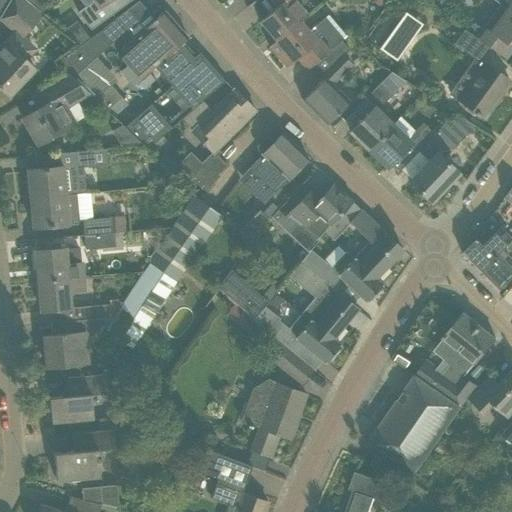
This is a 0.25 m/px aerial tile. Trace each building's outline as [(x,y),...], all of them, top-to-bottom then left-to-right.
[(26,0),(8,0),(0,15),(0,17),(14,32),(0,46),(0,88),(8,95),(34,68),(24,58),(33,48),(20,36),(42,13),(26,0)] [(0,0),(0,15),(8,0),(0,0)] [(93,0),(78,12),(91,30),(130,0),(93,0)] [(268,0),(274,7),(259,21),(275,40),(276,40),(301,20),(308,13),(303,6),(308,2),(307,0),(268,0)] [(511,11),(508,9),(501,4),(484,26),(488,29),(480,40),(490,47),(505,58),(511,47),(511,11)] [(414,18),(400,10),(375,45),(389,55),(414,18)] [(81,45),(57,62),(107,109),(120,96),(109,84),(115,78),(96,57),(109,44),(116,52),(127,64),(120,69),(134,86),(140,89),(145,87),(154,79),(149,73),(154,67),(181,44),(187,38),(163,11),(133,37),(116,17),(99,32),(90,39),(81,45)] [(275,40),(268,46),(285,66),(296,57),(306,69),(311,65),(341,40),(343,38),(346,36),(328,15),(325,17),(310,30),(301,20),(276,40),(275,40)] [(90,39),(77,21),(64,30),(81,45),(90,39)] [(490,47),(480,40),(464,29),(454,43),(475,59),(468,68),(476,74),(458,99),(475,110),(473,112),(477,115),(479,113),(484,117),(509,81),(480,60),(490,47)] [(324,77),(302,98),(301,99),(326,124),(340,110),(351,100),(335,84),(354,65),(344,55),(349,51),(341,40),(311,65),(324,77)] [(150,103),(125,124),(150,148),(224,80),(217,73),(209,63),(201,54),(195,57),(193,58),(181,44),(154,67),(170,85),(186,104),(166,122),(150,103)] [(37,144),(55,134),(73,122),(64,107),(87,93),(67,73),(38,90),(45,103),(21,117),(37,144)] [(368,149),(392,124),(377,110),(392,94),(380,82),(378,84),(364,99),(373,107),(349,131),(368,149)] [(216,148),(255,110),(233,89),(191,131),(212,152),(201,163),(191,152),(178,165),(202,189),(226,165),(217,156),(221,153),(216,148)] [(454,113),(434,134),(418,150),(428,161),(410,180),(430,200),(457,172),(442,158),(474,126),(454,113)] [(392,125),(392,124),(368,149),(387,167),(410,143),(418,150),(434,134),(422,123),(414,131),(400,117),(392,125)] [(281,133),(272,142),(269,139),(265,137),(256,146),(257,150),(261,154),(248,168),(274,192),(287,178),(288,178),(307,158),(281,133)] [(131,135),(120,147),(141,145),(131,135)] [(64,193),(75,192),(86,191),(85,179),(77,180),(76,167),(84,166),(106,164),(104,148),(75,151),(55,153),(56,166),(47,166),(27,168),(29,197),(64,193)] [(162,171),(152,172),(153,184),(163,183),(162,171)] [(350,201),(351,200),(333,182),(310,207),(301,198),(287,213),(284,216),(277,209),(270,217),(287,232),(299,220),(316,236),(316,237),(323,230),(350,201)] [(32,226),(77,222),(75,192),(29,197),(32,226)] [(174,282),(220,215),(195,197),(108,332),(130,349),(174,282)] [(359,210),(350,201),(331,221),(323,230),(332,238),(348,221),(369,240),(352,258),(354,260),(362,268),(374,278),(376,276),(378,277),(387,267),(386,265),(402,249),(382,230),(360,209),(359,210)] [(257,210),(246,222),(256,231),(267,219),(257,210)] [(121,230),(125,230),(123,214),(81,219),(83,234),(121,230)] [(467,260),(479,272),(511,239),(511,233),(492,216),(488,221),(482,227),(485,230),(461,253),(468,259),(467,260)] [(121,230),(83,234),(84,248),(123,245),(121,230)] [(511,239),(479,272),(498,291),(511,277),(511,239)] [(79,246),(35,250),(38,281),(82,277),(79,246)] [(362,268),(354,260),(345,252),(330,268),(309,250),(300,261),(335,290),(345,280),(367,301),(369,298),(371,300),(381,289),(379,288),(382,285),(374,278),(362,268)] [(317,276),(300,261),(291,271),(288,275),(315,297),(301,314),(331,339),(331,338),(333,336),(335,338),(344,327),(342,326),(344,323),(357,307),(335,290),(326,283),(317,276)] [(263,305),(267,301),(266,300),(261,295),(231,269),(218,287),(253,317),(263,305)] [(83,289),(82,277),(38,281),(40,310),(70,307),(68,291),(83,289)] [(272,283),(261,295),(266,300),(277,288),(272,283)] [(275,294),(268,301),(275,307),(282,300),(275,294)] [(83,319),(109,317),(108,304),(82,306),(83,319)] [(279,341),(300,359),(300,358),(309,348),(325,362),(328,359),(330,360),(339,350),(337,348),(339,345),(331,338),(331,339),(301,314),(289,329),(278,320),(280,319),(263,305),(253,317),(252,319),(276,339),(279,341)] [(417,373),(462,405),(476,384),(464,376),(474,364),(475,364),(483,354),(495,339),(496,338),(495,338),(493,336),(489,333),(463,312),(429,353),(430,354),(417,373)] [(109,317),(83,319),(59,321),(60,333),(43,335),(46,367),(87,363),(86,346),(78,347),(77,333),(101,331),(109,317)] [(280,366),(303,383),(313,370),(300,359),(279,341),(276,339),(265,352),(280,366)] [(398,355),(395,361),(406,368),(410,362),(398,355)] [(490,375),(476,390),(469,398),(485,413),(494,404),(508,417),(511,412),(511,369),(499,383),(490,375)] [(51,422),(71,420),(93,418),(90,393),(106,392),(104,373),(87,375),(67,377),(68,395),(48,396),(51,422)] [(370,441),(386,452),(416,473),(462,405),(417,373),(370,441)] [(271,457),(279,434),(289,438),(305,394),(267,380),(263,394),(252,390),(241,420),(257,426),(249,449),(271,457)] [(112,416),(98,418),(99,430),(113,428),(112,416)] [(511,421),(501,435),(511,444),(511,421)] [(56,481),(76,479),(100,477),(97,449),(115,447),(113,428),(99,430),(72,432),(74,450),(54,452),(56,481)] [(224,511),(263,511),(267,502),(239,491),(249,465),(245,464),(195,444),(186,466),(218,478),(211,497),(228,504),(224,511)] [(438,444),(433,451),(439,456),(445,448),(438,444)] [(250,451),(245,464),(249,465),(262,470),(267,457),(250,451)] [(371,511),(376,499),(386,503),(393,484),(354,471),(348,488),(356,491),(348,511),(371,511)] [(81,489),(82,499),(101,503),(118,507),(115,486),(81,489)] [(101,503),(82,499),(70,496),(64,511),(40,503),(36,511),(98,511),(99,509),(111,511),(116,511),(116,507),(118,508),(118,507),(101,503)]
